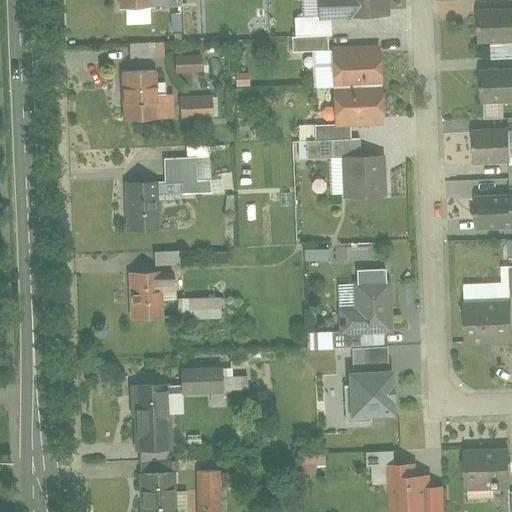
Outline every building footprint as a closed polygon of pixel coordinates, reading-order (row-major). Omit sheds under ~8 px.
[(340,210),(383,206),(379,165),(356,167),(353,138),(382,135),(375,53),(328,57),(326,32),(387,27),(384,0),(335,0),(336,6),(311,8),(313,33),(288,35),(290,64),(310,63),(313,99),(329,98),(332,133),(302,135),(305,173),(337,170),(340,210)] [(511,19),(483,20),(483,54),(511,53),(511,19)] [(128,42),(128,54),(163,55),(163,42),(128,42)] [(172,55),(172,71),(198,71),(199,55),(172,55)] [(158,61),(126,61),(126,137),(158,137),(158,61)] [(511,105),(511,64),(485,65),(486,106),(511,105)] [(177,97),(177,118),(208,118),(208,97),(177,97)] [(509,169),(509,135),(478,135),(478,169),(509,169)] [(126,191),(127,241),(158,240),(157,215),(179,214),(179,192),(208,192),(208,169),(161,170),(161,191),(126,191)] [(511,199),(483,200),(483,238),(511,237),(511,199)] [(186,257),(134,257),(134,325),(166,325),(166,283),(186,283),(186,257)] [(462,295),(465,354),(510,352),(508,313),(511,312),(511,277),(502,278),(502,294),(462,295)] [(327,298),(329,327),(386,324),(384,281),(339,284),(340,297),(327,298)] [(220,296),(176,299),(177,319),(221,317),(220,296)] [(177,367),(177,391),(234,391),(234,367),(177,367)] [(175,511),(171,377),(137,378),(141,511),(175,511)] [(505,459),(461,461),(464,501),(508,499),(505,459)] [(418,463),(399,464),(400,511),(418,510),(418,511),(449,511),(449,491),(434,491),(434,479),(418,479),(418,463)] [(225,511),(225,470),(198,470),(198,511),(225,511)]
